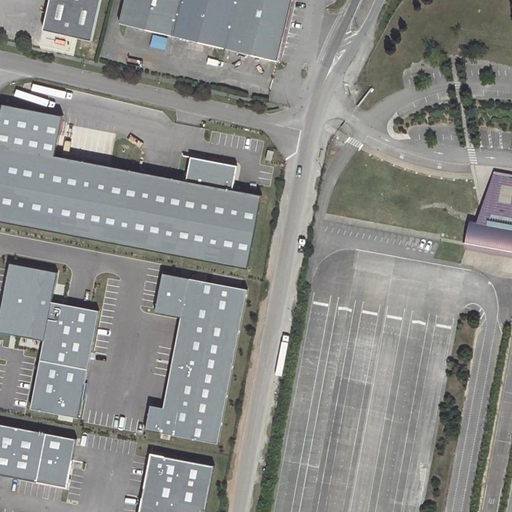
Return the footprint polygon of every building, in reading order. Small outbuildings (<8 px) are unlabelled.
[(48,0),(42,31),(90,42),(99,0),(48,0)] [(123,0),(118,24),(276,62),(290,0),(123,0)] [(62,115),(2,104),(0,112),(0,221),(247,269),(261,195),(231,189),(236,166),(191,157),(186,181),(54,155),(62,115)] [(485,245),(511,249),(511,176),(507,176),(506,179),(498,177),(498,174),(490,199),(491,199),(489,211),(485,210),(483,220),(477,219),(477,221),(474,220),(474,218),(473,218),(466,241),(479,244),(480,236),(487,237),(485,245)] [(0,310),(0,332),(43,341),(50,302),(56,273),(9,264),(0,310)] [(247,290),(188,279),(162,274),(155,312),(181,316),(163,407),(150,404),(145,428),(158,431),(217,442),(247,290)] [(43,341),(39,359),(87,368),(98,311),(50,302),(43,341)] [(87,368),(39,359),(30,408),(77,417),(87,368)] [(77,438),(0,423),(0,474),(67,487),(77,438)] [(214,465),(150,453),(139,511),(199,511),(200,509),(205,510),(214,465)]
